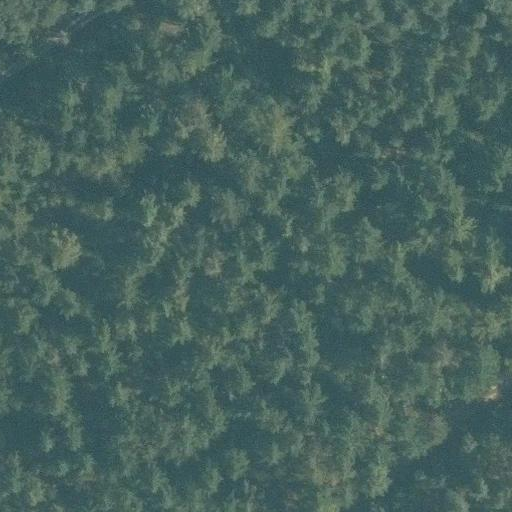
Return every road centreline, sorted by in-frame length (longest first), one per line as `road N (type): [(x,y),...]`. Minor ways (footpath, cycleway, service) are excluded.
road 1 (track): [(511,379),(340,511)]
road 2 (track): [(100,0),(0,71)]
